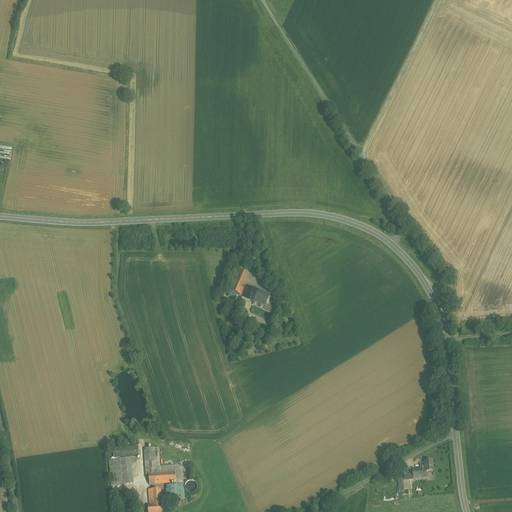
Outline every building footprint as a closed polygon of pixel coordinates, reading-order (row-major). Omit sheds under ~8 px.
[(250,275),(240,271),(231,291),(240,295),(253,301),(254,302),(259,291),(245,285),(250,275)] [(270,296),(259,291),(254,302),(253,304),(264,309),(270,296)] [(253,320),(244,317),(241,326),(251,329),(253,320)] [(137,447),(113,449),(114,458),(112,458),(112,460),(131,458),(131,457),(140,456),(138,445),(137,445),(137,447)] [(159,448),(144,449),(145,477),(149,476),(148,474),(175,472),(176,484),(176,485),(166,486),(167,501),(185,500),(183,465),(160,466),(159,448)] [(112,460),(109,460),(112,486),(133,484),(131,458),(112,460)] [(175,472),(148,474),(149,476),(149,486),(176,484),(175,472)] [(162,511),(161,489),(148,490),(149,505),(148,505),(147,511),(162,511)]
